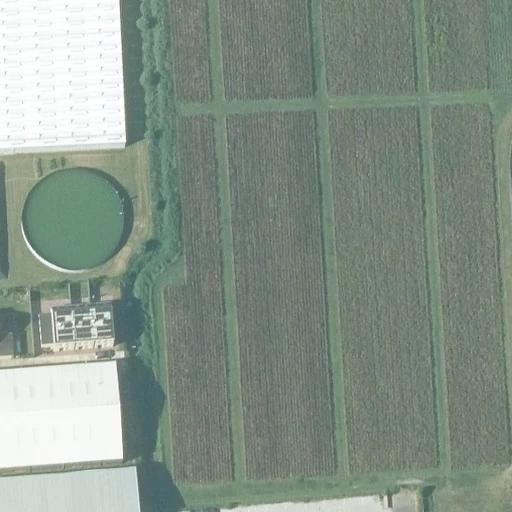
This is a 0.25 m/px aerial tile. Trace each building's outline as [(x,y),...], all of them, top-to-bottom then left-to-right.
[(0,0),(0,153),(125,148),(117,0),(0,0)] [(120,234),(121,223),(120,215),(118,206),(114,198),(108,189),(102,183),(95,178),(88,175),(81,173),(74,172),(62,173),(52,175),(45,178),(36,185),(29,192),(24,201),(21,211),(19,222),(20,233),(23,242),(27,251),(32,257),(38,263),(49,269),(59,273),(67,274),(79,273),(87,271),(95,267),(104,261),(111,254),(117,243),(120,234)] [(109,308),(89,310),(92,350),(112,348),(109,308)] [(89,310),(70,311),(73,351),(92,350),(89,310)] [(70,311),(50,313),(50,317),(51,323),(51,331),(52,339),(53,348),(53,353),(73,351),(70,311)] [(51,323),(39,324),(39,332),(51,331),(51,323)] [(51,331),(39,332),(40,339),(52,339),(51,331)] [(0,360),(12,360),(11,338),(0,338),(0,360)] [(52,339),(40,339),(40,349),(53,348),(52,339)] [(0,474),(121,466),(113,370),(0,378),(0,474)] [(135,511),(133,477),(0,486),(0,511),(135,511)]
